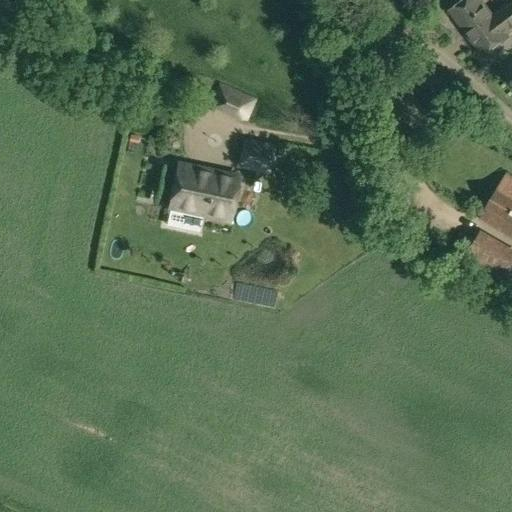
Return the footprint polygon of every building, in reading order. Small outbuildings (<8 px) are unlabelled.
[(464,0),(450,10),(483,55),(508,37),(506,33),(511,28),(511,0),(493,16),(481,0),(464,0)] [(409,75),(436,111),(452,99),(426,63),(409,75)] [(257,100),(218,81),(208,104),(247,122),(257,100)] [(267,171),(272,147),(245,141),(240,165),(267,171)] [(169,207),(229,220),(238,177),(178,164),(169,207)] [(511,180),(505,176),(481,217),(511,235),(511,180)] [(502,280),(511,262),(511,249),(476,229),(460,256),(502,280)]
